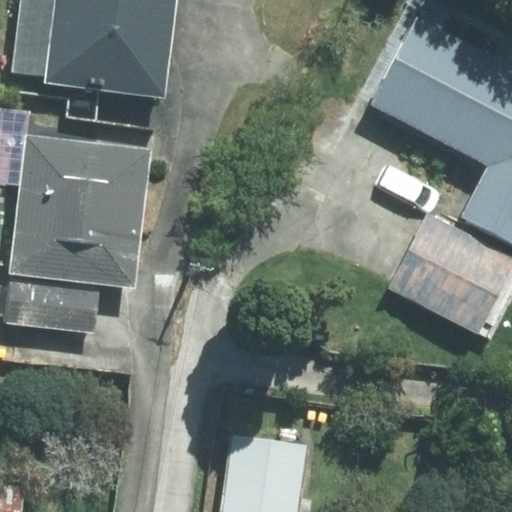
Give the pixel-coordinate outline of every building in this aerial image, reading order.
[(168,95),(178,0),(26,0),(18,78),(168,95)] [(511,67),(422,20),(377,105),(493,166),(466,216),(511,239),(511,67)] [(152,152),(30,138),(14,273),(137,287),(152,152)] [(393,289),(481,334),(511,274),(511,257),(431,216),(393,289)] [(33,326),(97,332),(100,297),(36,291),(33,326)] [(300,511),(311,444),(229,432),(216,511),(300,511)] [(0,477),(0,511),(20,511),(22,479),(0,477)]
